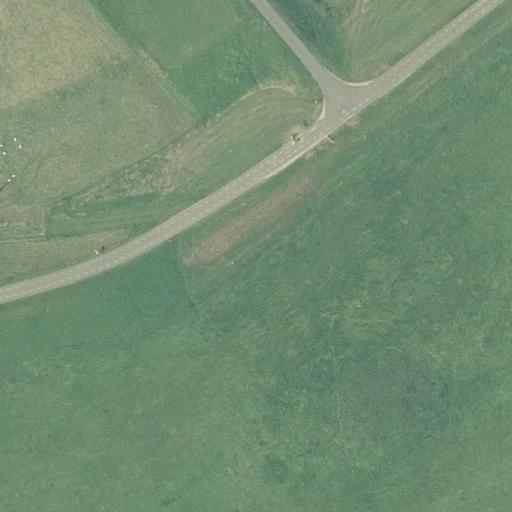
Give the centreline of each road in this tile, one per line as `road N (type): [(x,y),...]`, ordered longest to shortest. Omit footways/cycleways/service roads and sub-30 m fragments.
road 1 (unclassified): [(348,109),(149,241),(0,296)]
road 2 (unclassified): [(348,109),(495,0)]
road 3 (unclassified): [(348,109),(254,0)]
